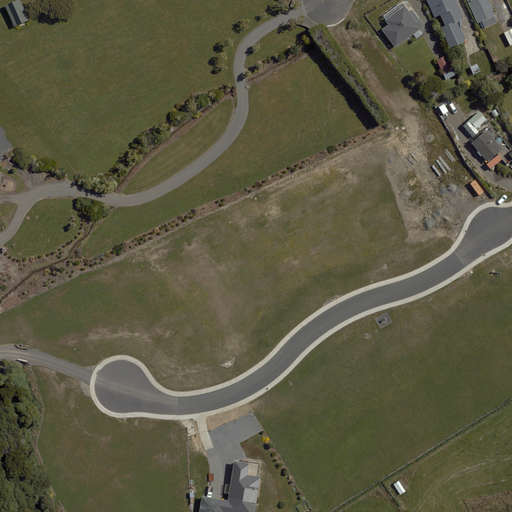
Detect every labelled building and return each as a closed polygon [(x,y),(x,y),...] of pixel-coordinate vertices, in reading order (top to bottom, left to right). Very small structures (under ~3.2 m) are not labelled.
[(23,0),(17,0),(5,5),(13,26),(31,18),(23,0)] [(472,0),(461,0),(454,4),(475,44),(490,36),(472,0)] [(511,0),(497,0),(506,17),(511,14),(511,0)] [(441,12),(425,20),(449,68),(465,59),(441,12)] [(391,61),(420,45),(406,20),(377,36),(391,61)] [(511,28),(503,33),(510,48),(511,46),(511,28)] [(508,60),(496,43),(488,49),(499,65),(508,60)] [(479,131),(467,119),(461,125),(473,137),(479,131)] [(0,153),(10,145),(0,132),(0,153)] [(499,164),(484,146),(466,161),(481,179),(499,164)] [(202,493),(198,511),(252,511),(259,476),(232,471),(228,497),(202,493)] [(155,511),(166,508),(162,495),(149,499),(153,511),(155,511)]
